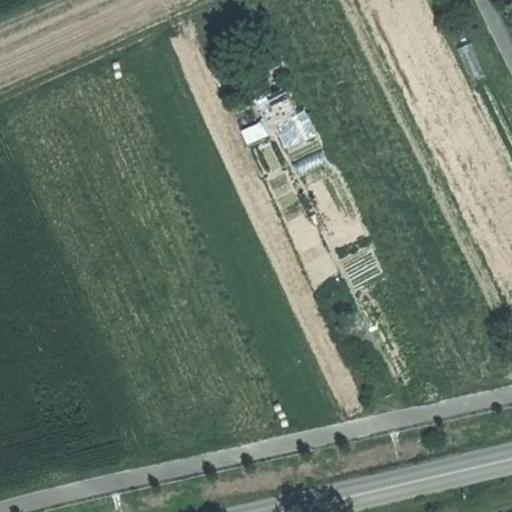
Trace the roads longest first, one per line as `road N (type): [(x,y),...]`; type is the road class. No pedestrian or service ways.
road 1 (track): [(0,98),(223,0)]
road 2 (secondary): [(511,459),(283,511)]
